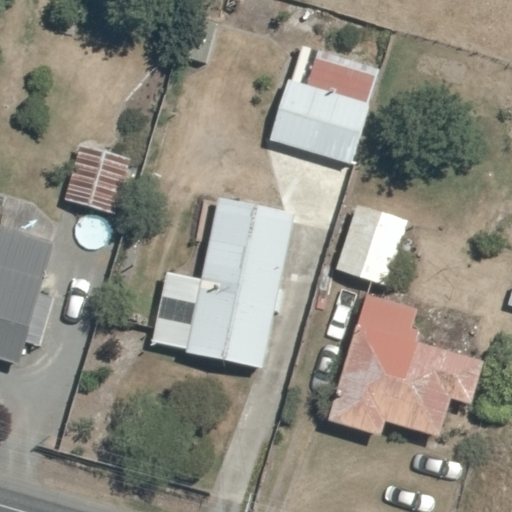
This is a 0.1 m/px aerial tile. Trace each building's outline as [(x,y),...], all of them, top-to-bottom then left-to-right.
[(206,69),(217,27),(181,18),(170,60),(206,69)] [(377,70),(297,48),(269,144),(349,167),(377,70)] [(130,159),(77,144),(61,204),(113,218),(130,159)] [(292,218),(216,202),(198,285),(136,272),(127,317),(155,323),(149,349),(260,372),(292,218)] [(407,221),(357,203),(333,272),(383,289),(407,221)] [(51,248),(0,232),(0,364),(14,369),(51,248)] [(418,311),(362,297),(330,426),(378,438),(382,425),(437,439),(447,401),(470,407),(480,364),(409,346),(418,311)] [(458,460),(408,456),(405,487),(455,492),(458,460)]
